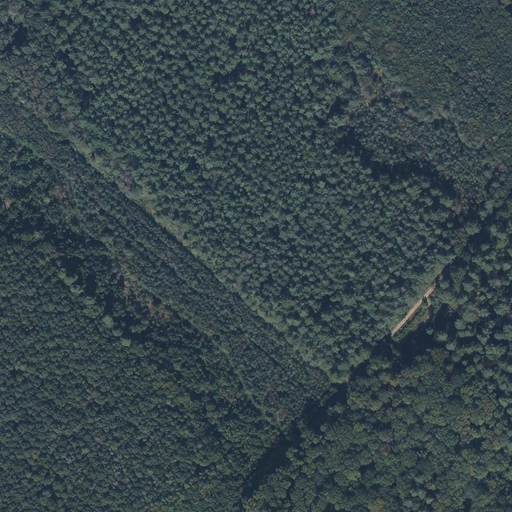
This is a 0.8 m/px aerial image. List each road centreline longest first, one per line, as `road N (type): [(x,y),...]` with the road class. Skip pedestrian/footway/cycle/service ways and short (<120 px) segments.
road 1 (track): [(373,357),(234,511)]
road 2 (track): [(511,202),(418,308)]
